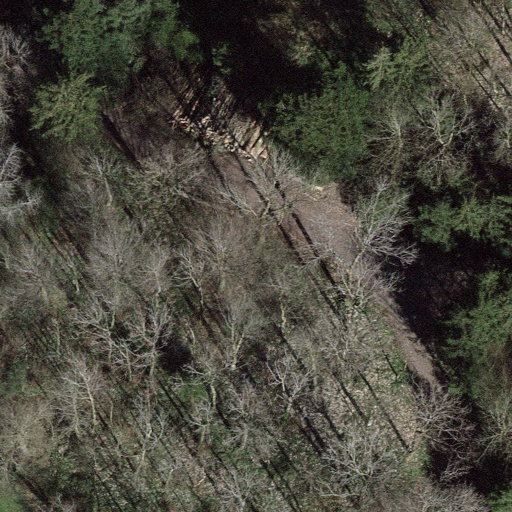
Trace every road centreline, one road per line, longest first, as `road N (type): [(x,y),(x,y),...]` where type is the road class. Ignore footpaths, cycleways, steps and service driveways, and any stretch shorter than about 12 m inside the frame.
road 1 (track): [(0,39),(211,182),(511,295)]
road 2 (track): [(329,226),(428,338),(464,448),(473,511)]
